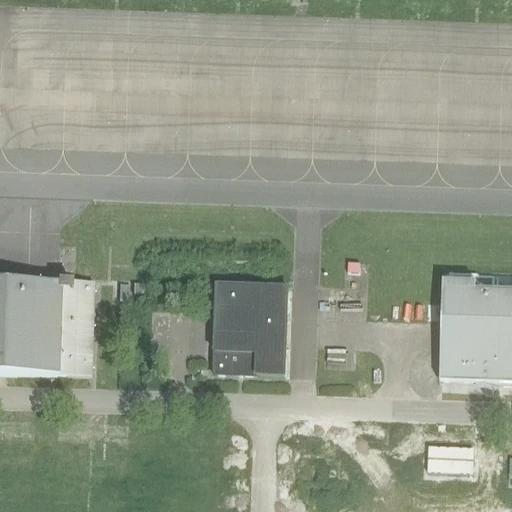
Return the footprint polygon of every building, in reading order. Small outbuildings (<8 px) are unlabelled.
[(0,377),(90,380),(91,380),(94,286),(71,284),(57,284),(57,287),(0,285),(0,377)] [(120,287),(119,303),(129,304),(129,287),(120,287)] [(133,296),(143,296),(143,287),(133,287),(133,296)] [(256,379),(285,380),(288,292),(259,291),(217,290),(213,378),(256,380),(256,379)] [(511,297),(444,295),(443,327),(442,353),(442,357),(442,367),(441,385),(476,386),(484,386),(497,387),(498,387),(511,387),(511,297)] [(429,451),(427,477),(472,479),(474,453),(429,451)]
